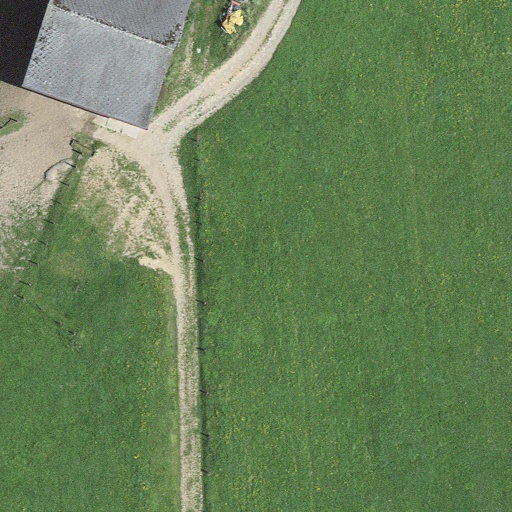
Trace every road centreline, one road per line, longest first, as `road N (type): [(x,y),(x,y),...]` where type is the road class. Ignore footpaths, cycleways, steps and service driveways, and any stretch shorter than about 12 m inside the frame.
road 1 (track): [(260,73),(178,168),(193,511)]
road 2 (track): [(178,168),(45,163),(0,181)]
